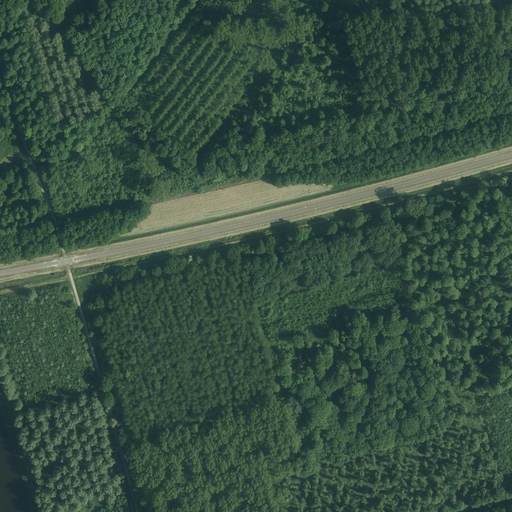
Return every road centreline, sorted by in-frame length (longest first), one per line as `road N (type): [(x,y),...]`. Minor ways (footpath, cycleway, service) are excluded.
road 1 (track): [(0,292),(254,238),(511,170)]
road 2 (tertiary): [(0,273),(330,204),(511,154)]
road 3 (track): [(0,386),(36,511)]
